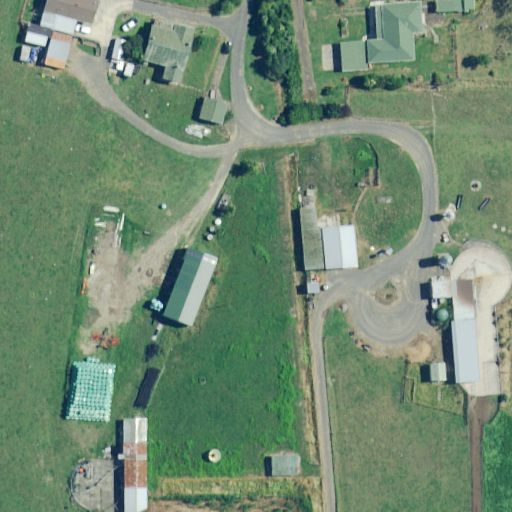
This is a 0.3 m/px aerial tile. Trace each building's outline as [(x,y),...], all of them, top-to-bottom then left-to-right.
[(46,0),(39,24),(72,33),(76,19),(90,23),(96,0),(46,0)] [(472,9),(471,0),(434,0),(435,11),(472,9)] [(421,32),(420,2),(378,4),(379,16),(380,40),(340,42),(342,70),(365,69),(365,62),(412,60),(411,33),(421,32)] [(39,24),(37,23),(35,33),(25,30),(22,41),(45,48),(40,65),(61,71),(69,43),(72,33),(39,24)] [(171,29),(148,23),(137,58),(163,66),(160,78),(176,83),(188,42),(191,42),(194,29),(173,23),(171,29)] [(134,42),(116,37),(110,59),(127,64),(134,42)] [(226,103),(204,97),(198,118),(221,123),(226,103)] [(315,228),(313,208),(299,209),(303,269),(357,265),(354,225),(315,228)] [(449,279),(431,280),(432,289),(432,297),(450,296),(450,297),(454,382),(476,381),(471,278),(449,279)] [(450,326),(449,304),(430,305),(431,327),(450,326)] [(444,380),(444,363),(430,363),(429,380),(444,380)] [(144,418),(121,419),(122,511),(137,511),(146,509),(144,418)] [(297,474),(296,455),(270,455),(270,475),(297,474)]
